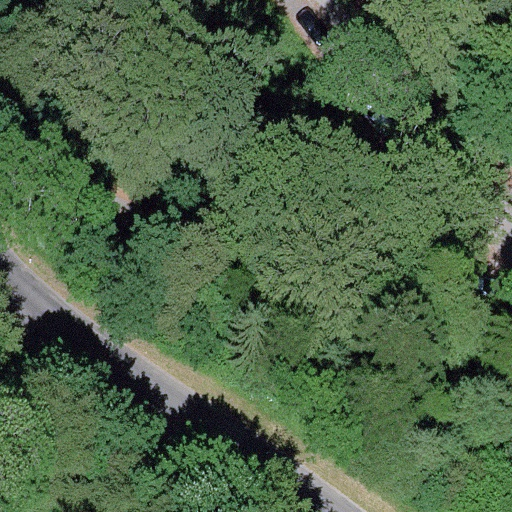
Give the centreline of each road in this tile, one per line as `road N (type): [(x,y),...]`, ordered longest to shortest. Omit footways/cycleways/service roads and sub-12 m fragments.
road 1 (residential): [(0,114),(60,176),(144,228),(227,264),(344,282),(438,269),(511,230)]
road 2 (tertiary): [(0,280),(311,511)]
road 3 (residential): [(511,210),(321,0)]
